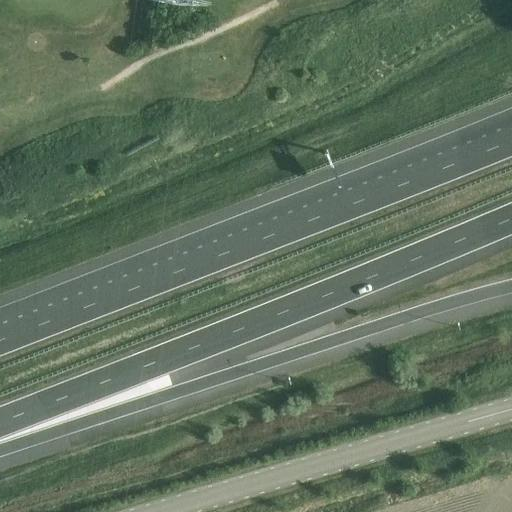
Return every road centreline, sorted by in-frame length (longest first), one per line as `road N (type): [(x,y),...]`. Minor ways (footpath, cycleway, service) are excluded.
road 1 (motorway): [(511,139),(0,342)]
road 2 (motorway): [(0,422),(511,220)]
road 3 (motorway): [(0,435),(171,393),(511,290)]
road 4 (tertiary): [(157,511),(511,407)]
